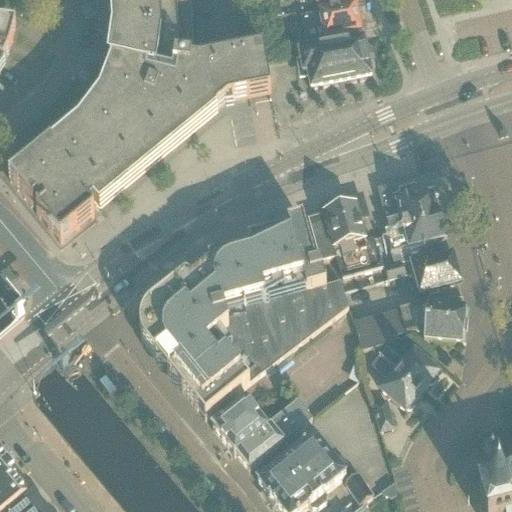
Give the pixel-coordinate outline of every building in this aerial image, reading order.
[(228,107),(271,99),(264,64),(212,74),(194,89),(190,84),(192,67),(189,67),(193,42),(189,0),(98,0),(102,14),(104,39),(111,40),(109,53),(113,53),(110,68),(121,70),(114,88),(107,85),(102,98),(101,101),(107,105),(95,119),(90,115),(82,127),(79,130),(84,135),(69,147),(65,142),(53,151),(51,148),(9,183),(61,246),(94,219),(89,212),(92,210),(95,207),(99,212),(228,107)] [(261,0),(266,21),(282,18),(278,0),(261,0)] [(322,23),(325,41),(360,35),(359,30),(362,27),(361,20),(357,18),(355,8),(301,17),(303,29),(316,27),(316,24),(322,23)] [(0,67),(1,66),(3,67),(11,49),(16,28),(0,25),(0,67)] [(302,76),(306,74),(310,92),(371,80),(364,43),(298,55),(302,76)] [(386,239),(373,243),(381,271),(382,273),(383,272),(385,272),(410,265),(410,266),(429,261),(436,260),(431,243),(446,239),(440,217),(457,212),(449,183),(436,176),(420,180),(377,192),(381,205),(383,213),(388,231),(384,232),(386,239)] [(325,219),(309,223),(321,264),(335,260),(341,282),(381,271),(373,243),(372,240),(363,243),(356,218),(365,216),(361,198),(323,209),(325,218),(325,219)] [(250,387),(349,312),(340,285),(325,289),(320,269),(315,270),(303,223),(287,228),(268,230),(269,240),(247,246),(228,248),(229,259),(189,270),(189,283),(187,281),(183,282),(150,308),(141,324),(147,350),(205,423),(250,387)] [(385,272),(383,272),(387,284),(414,277),(420,299),(439,294),(439,291),(459,285),(452,261),(430,267),(429,261),(410,266),(410,265),(385,272)] [(428,308),(428,305),(425,330),(423,343),(462,347),(463,345),(464,345),(466,331),(464,331),(466,311),(462,311),(463,301),(448,300),(437,303),(436,309),(428,308)] [(413,333),(425,330),(428,305),(355,326),(363,354),(411,340),(414,336),(413,333)] [(435,380),(438,377),(414,355),(404,367),(386,351),(379,360),(421,396),(428,388),(432,388),(436,383),(435,380)] [(414,405),(421,396),(379,360),(372,367),(391,383),(381,394),(405,415),(407,412),(412,412),(415,408),(414,405)] [(374,407),(380,434),(394,431),(387,404),(374,407)] [(246,405),(221,424),(220,422),(211,429),(213,432),(214,431),(233,455),(232,456),(234,459),(236,457),(249,474),(311,424),(297,406),(269,428),(270,430),(267,432),(246,405)] [(312,439),(257,485),(269,500),(268,501),(276,511),(277,510),(279,511),(303,511),(307,509),(308,511),(318,511),(326,505),(326,501),(322,496),(344,479),(312,439)] [(511,511),(511,467),(502,471),(499,460),(502,451),(495,444),(485,447),(483,456),(490,463),(492,473),(490,474),(493,483),(485,485),(489,501),(480,503),(482,511),(511,511)] [(0,511),(11,511),(33,494),(0,454),(0,511)] [(370,499),(356,478),(343,487),(358,508),(370,499)] [(395,487),(382,496),(384,499),(391,502),(398,498),(395,487)] [(46,511),(33,496),(14,511),(46,511)]
